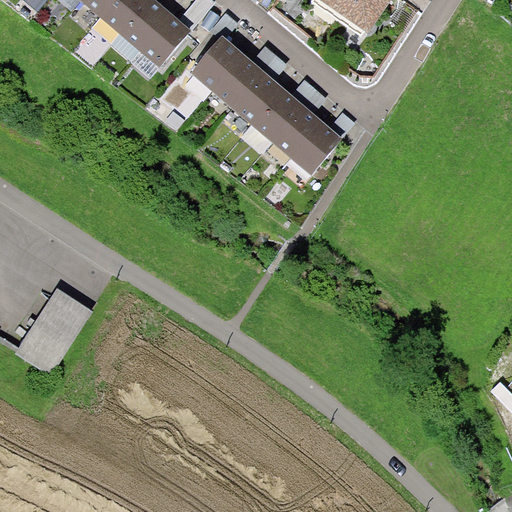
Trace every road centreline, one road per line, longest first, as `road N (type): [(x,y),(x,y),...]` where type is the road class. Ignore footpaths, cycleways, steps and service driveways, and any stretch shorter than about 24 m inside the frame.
road 1 (unclassified): [(0,189),(321,393),(457,511)]
road 2 (residential): [(238,0),(376,121)]
road 3 (residential): [(376,121),(448,0)]
